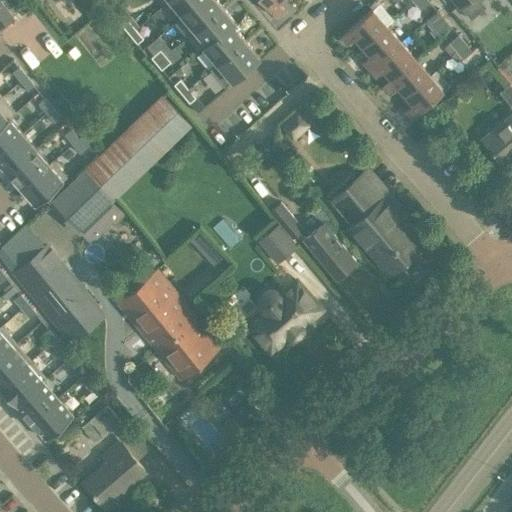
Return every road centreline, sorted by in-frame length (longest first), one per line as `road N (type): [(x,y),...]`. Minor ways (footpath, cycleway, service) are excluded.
road 1 (residential): [(499,269),(311,25),(340,0)]
road 2 (unknown): [(217,511),(119,401),(104,357),(96,285),(49,235)]
road 3 (tertiary): [(302,434),(499,269)]
road 4 (unknown): [(311,25),(208,132)]
